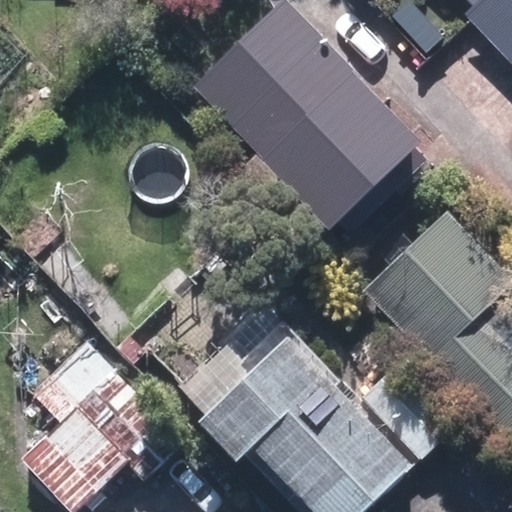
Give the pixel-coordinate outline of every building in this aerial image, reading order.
[(430,142),(289,0),(283,0),(190,92),(334,237),(430,142)] [(511,0),(450,0),(511,63),(511,0)] [(511,275),(455,213),(366,293),(511,451),(511,343),(482,311),(511,284),(511,275)] [(265,299),(180,383),(308,511),(369,511),(424,458),(265,299)] [(61,423),(22,457),(70,511),(75,511),(131,463),(146,480),(187,444),(89,334),(54,365),(62,374),(37,396),(61,423)]
